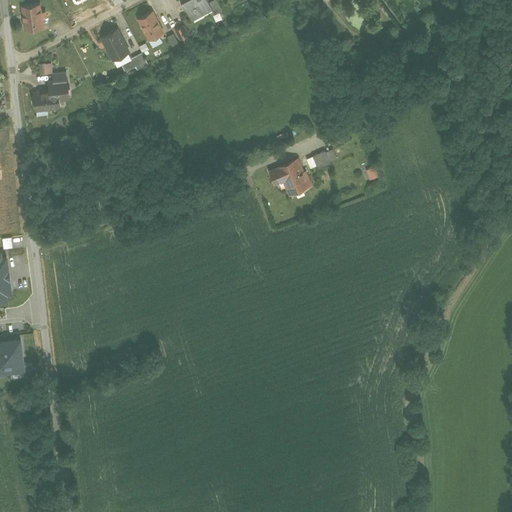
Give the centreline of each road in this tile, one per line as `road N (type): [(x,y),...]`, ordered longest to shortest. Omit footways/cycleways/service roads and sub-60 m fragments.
road 1 (track): [(511,27),(331,143),(235,176)]
road 2 (residential): [(45,309),(15,64)]
road 3 (residential): [(71,511),(45,309)]
road 4 (residential): [(142,0),(15,64)]
